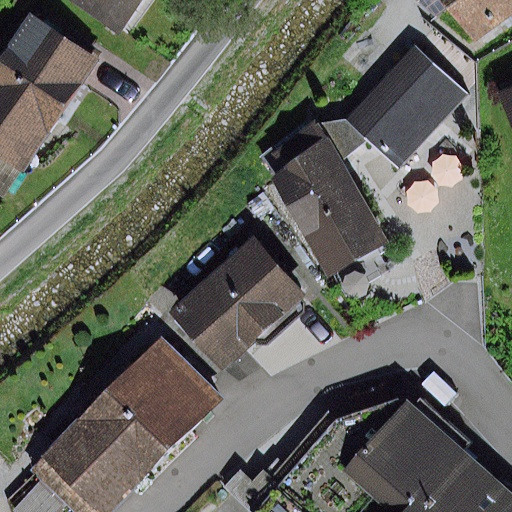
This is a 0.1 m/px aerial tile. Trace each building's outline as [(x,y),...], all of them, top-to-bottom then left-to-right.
[(141,0),(75,0),(119,31),(141,0)] [(511,0),(442,0),(475,46),(511,19),(511,0)] [(94,73),(17,27),(0,55),(0,167),(26,184),(94,73)] [(413,48),(347,123),(365,138),(400,168),(465,93),(413,48)] [(511,77),(492,87),(511,129),(511,77)] [(285,174),(272,180),(323,278),(386,244),(341,162),(365,138),(347,123),(317,124),(273,153),(285,174)] [(254,255),(173,328),(219,380),(301,307),(254,255)] [(158,338),(34,474),(75,511),(113,511),(221,394),(158,338)] [(511,511),(511,499),(402,402),(331,422),(272,488),(297,511),(355,511),(367,499),(381,511),(511,511)]
